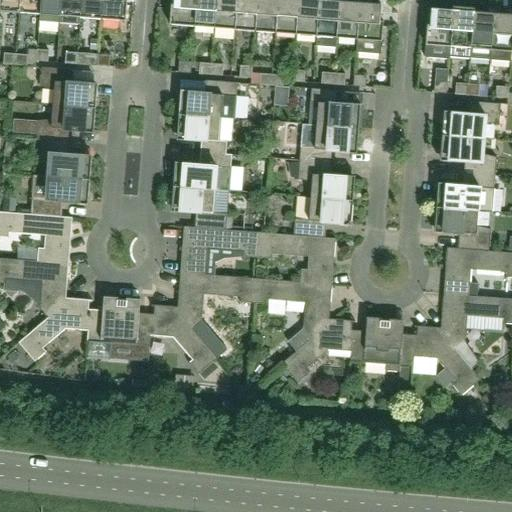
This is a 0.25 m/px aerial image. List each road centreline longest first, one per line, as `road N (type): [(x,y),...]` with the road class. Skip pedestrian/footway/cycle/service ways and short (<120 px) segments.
road 1 (primary): [(375,511),(0,469)]
road 2 (residential): [(145,224),(154,110),(140,69)]
road 3 (residential): [(111,221),(120,106),(140,69)]
road 4 (residential): [(145,224),(154,261),(121,280),(103,271),(94,254),(97,234),(111,221)]
road 5 (residential): [(376,243),(363,255),(360,274),(372,293),(389,298),(416,280),(406,245)]
road 6 (residential): [(406,245),(419,120),(403,111)]
road 7 (residential): [(376,243),(387,121),(403,111)]
